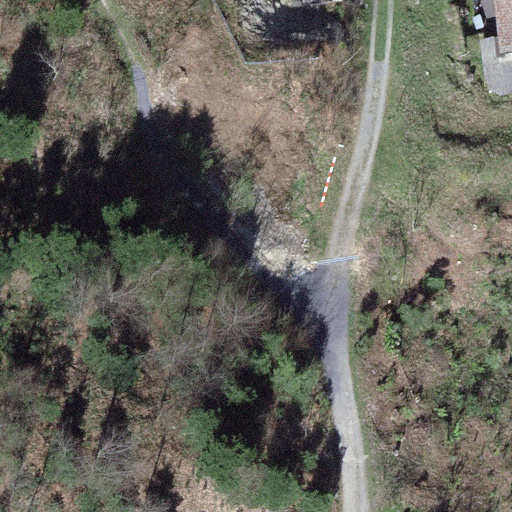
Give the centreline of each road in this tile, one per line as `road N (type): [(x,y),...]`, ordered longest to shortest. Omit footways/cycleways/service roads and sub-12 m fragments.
road 1 (track): [(351,511),(333,339),(383,0)]
road 2 (track): [(82,0),(125,72),(333,339)]
